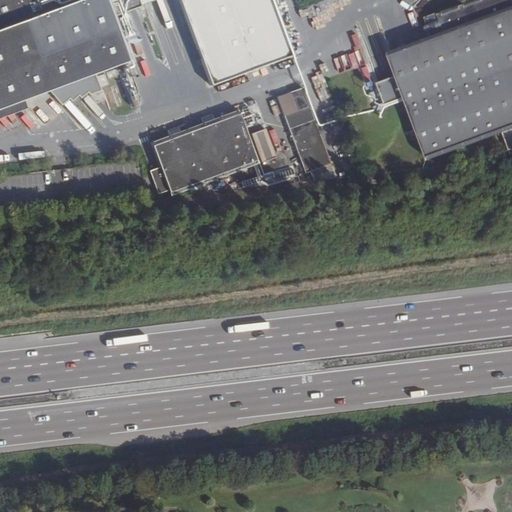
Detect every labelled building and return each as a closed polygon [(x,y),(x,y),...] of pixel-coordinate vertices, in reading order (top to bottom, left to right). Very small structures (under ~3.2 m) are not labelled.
[(0,0),(0,106),(24,97),(127,58),(111,18),(104,0),(0,0)] [(104,0),(111,18),(141,7),(138,0),(104,0)] [(273,0),(138,0),(141,7),(111,18),(127,58),(274,2),(273,0)] [(428,35),(389,50),(428,158),(511,126),(511,0),(477,0),(466,4),(464,0),(459,2),(460,6),(444,12),(443,9),(436,11),(435,9),(423,14),(426,23),(425,24),(428,35)] [(302,85),(277,93),(306,169),(325,162),(328,161),(331,160),(302,85)] [(0,117),(28,107),(24,97),(0,106),(0,117)] [(69,101),(65,105),(87,128),(91,124),(69,101)] [(258,122),(254,109),(246,112),(250,125),(258,122)] [(181,130),(171,134),(152,141),(161,164),(169,187),(171,193),(191,186),(200,182),(257,162),(239,110),(238,110),(215,118),(205,122),(181,130)] [(202,115),(205,122),(215,118),(213,111),(202,115)] [(169,127),(171,134),(181,130),(179,123),(169,127)] [(249,132),(259,161),(275,155),(265,126),(249,132)] [(169,187),(161,164),(150,168),(159,191),(169,187)] [(280,178),(296,176),(294,166),(278,168),(280,178)] [(202,188),(200,182),(191,186),(193,191),(202,188)]
